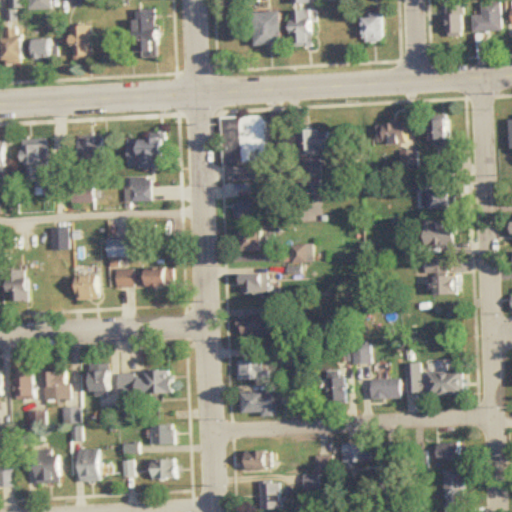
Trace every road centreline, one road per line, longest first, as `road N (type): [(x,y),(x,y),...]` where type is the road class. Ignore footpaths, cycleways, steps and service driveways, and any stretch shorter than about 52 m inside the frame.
road 1 (residential): [(511,76),(0,104)]
road 2 (residential): [(196,0),(216,511)]
road 3 (residential): [(481,78),(502,511)]
road 4 (residential): [(499,419),(214,434)]
road 5 (residential): [(209,331),(0,338)]
